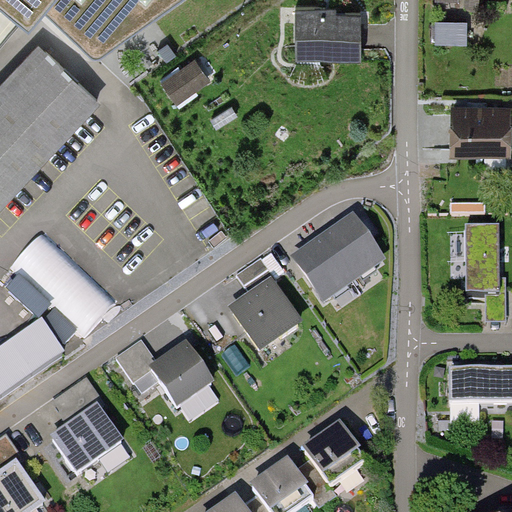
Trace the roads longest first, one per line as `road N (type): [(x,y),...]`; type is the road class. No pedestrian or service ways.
road 1 (residential): [(409,186),(354,187),(318,201),(0,426)]
road 2 (residential): [(409,186),(405,511)]
road 3 (residential): [(407,0),(409,186)]
